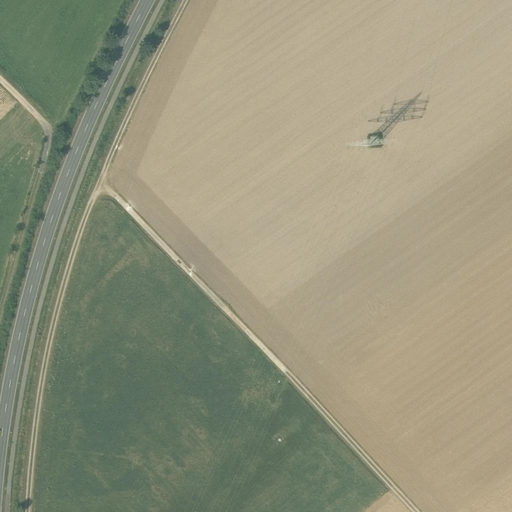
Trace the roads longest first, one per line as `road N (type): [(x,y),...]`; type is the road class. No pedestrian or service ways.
road 1 (track): [(187,0),(100,181),(415,511)]
road 2 (secondary): [(0,445),(12,365),(67,175),(147,0)]
road 3 (track): [(28,511),(40,386),(100,181)]
road 4 (track): [(52,128),(0,311)]
